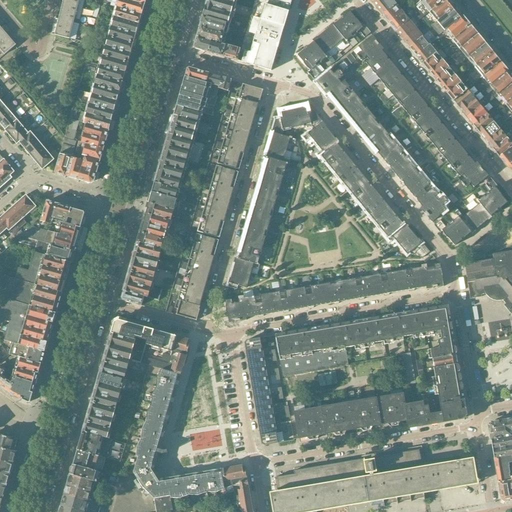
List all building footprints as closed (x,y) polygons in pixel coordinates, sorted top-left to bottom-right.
[(84,0),(83,0),(63,0),(63,3),(82,8),(84,0)] [(145,6),(125,0),(104,0),(103,4),(117,8),(142,16),(145,6)] [(232,9),(233,4),(219,0),(207,0),(205,7),(234,15),(236,11),(232,9)] [(279,45),(291,0),(268,0),(267,5),(264,4),(263,8),(263,10),(262,12),(260,19),(253,17),(249,33),(255,35),(253,44),(247,42),(245,51),(241,49),(237,61),(241,62),(271,71),(279,45)] [(369,0),(376,8),(385,0),(369,0)] [(392,0),(385,0),(376,8),(382,16),(396,5),(392,0)] [(425,0),(421,3),(429,12),(444,0),(425,0)] [(449,0),(444,0),(429,12),(437,22),(455,6),(449,0)] [(82,8),(63,3),(61,11),(80,16),(82,8)] [(396,5),(382,16),(389,24),(403,13),(396,5)] [(455,6),(437,22),(444,31),(463,15),(455,6)] [(248,19),(234,15),(205,7),(202,17),(228,24),(228,23),(246,28),(248,19)] [(142,16),(117,8),(114,18),(139,25),(142,16)] [(80,16),(61,11),(59,19),(73,23),(75,15),(77,15),(76,19),(79,20),(80,16)] [(370,33),(364,25),(362,27),(356,20),(350,12),(343,17),(342,16),(338,19),(339,21),(334,26),(333,26),(346,42),(359,31),(364,38),(370,33)] [(403,13),(389,24),(396,32),(409,21),(403,13)] [(463,15),(444,31),(452,40),(455,38),(470,25),(463,15)] [(246,29),(232,25),(228,24),(202,17),(199,28),(225,35),(226,35),(229,36),(243,40),(246,29)] [(139,25),(114,18),(111,27),(137,34),(139,25)] [(59,19),(57,27),(55,35),(69,39),(73,23),(59,19)] [(409,21),(396,32),(402,40),(416,29),(409,21)] [(329,28),(322,34),(334,48),(341,42),(345,47),(348,45),(346,42),(333,26),(334,26),(332,24),(328,27),(329,28)] [(470,25),(455,38),(452,40),(460,50),(462,48),(478,34),(470,25)] [(137,34),(111,27),(109,37),(134,44),(137,34)] [(225,35),(199,28),(196,37),(223,45),(225,35)] [(416,29),(402,40),(409,48),(422,37),(416,29)] [(16,45),(5,33),(0,37),(0,49),(4,55),(16,45)] [(313,42),(326,58),(328,61),(331,59),(327,54),(334,48),(322,34),(317,38),(316,37),(312,41),(313,42)] [(416,56),(429,45),(435,40),(432,37),(431,38),(427,34),(424,36),(423,37),(422,37),(409,48),(416,56)] [(478,34),(462,48),(460,50),(467,59),(486,44),(478,34)] [(376,41),(372,36),(358,47),(362,52),(357,55),(359,57),(358,58),(360,60),(362,61),(366,57),(369,61),(382,51),(384,49),(380,45),(380,44),(377,40),(376,41)] [(134,44),(109,37),(106,46),(131,54),(134,44)] [(223,45),(196,37),(194,46),(196,49),(222,57),(225,45),(223,45)] [(314,68),(326,58),(313,42),(307,47),(306,46),(303,49),(304,50),(297,55),(304,63),(303,63),(309,70),(307,72),(313,80),(319,75),(314,68)] [(486,44),(467,59),(475,68),(493,53),(486,44)] [(241,49),(225,45),(222,57),(237,61),(241,49)] [(429,45),(416,56),(422,64),(436,53),(429,45)] [(131,54),(106,46),(103,56),(128,63),(131,54)] [(387,57),(382,51),(369,61),(366,64),(370,69),(371,68),(375,72),(374,74),(379,80),(395,67),(390,61),(391,60),(388,56),(387,57)] [(436,53),(422,64),(429,72),(442,61),(436,53)] [(493,53),(475,68),(482,77),(500,61),(493,53)] [(128,63),(103,56),(100,65),(125,73),(128,63)] [(98,75),(100,65),(86,61),(83,71),(98,75)] [(442,61),(429,72),(434,79),(448,68),(442,61)] [(500,61),(482,77),(490,86),(508,71),(500,61)] [(125,73),(100,65),(98,75),(123,82),(125,73)] [(400,73),(395,67),(379,80),(384,85),(385,85),(388,89),(387,90),(392,96),(408,83),(403,77),(404,76),(401,72),(400,73)] [(204,84),(207,73),(190,68),(187,70),(184,78),(204,84)] [(448,68),(434,79),(441,87),(454,76),(448,68)] [(330,70),(316,82),(320,87),(323,91),(327,96),(329,94),(328,93),(341,83),(338,80),(343,77),(342,75),(343,74),(340,72),(339,72),(338,70),(333,74),(330,70)] [(497,95),(511,83),(511,75),(508,71),(490,86),(481,94),(488,103),(493,99),(488,93),(492,89),(497,95)] [(228,93),(231,80),(207,73),(204,84),(212,86),(218,88),(218,90),(228,93)] [(123,82),(98,75),(95,85),(120,92),(123,82)] [(454,76),(441,87),(447,94),(460,83),(454,76)] [(218,88),(212,86),(204,84),(184,78),(182,88),(209,96),(216,98),(218,90),(218,88)] [(341,83),(328,93),(329,94),(334,100),(333,101),(336,105),(337,104),(342,110),(358,97),(352,91),(351,92),(348,87),(349,86),(344,81),(341,83)] [(480,92),(485,87),(481,82),(476,87),(480,92)] [(413,89),(408,83),(392,96),(397,102),(398,101),(402,106),(401,107),(406,112),(421,99),(416,93),(418,92),(414,88),(413,89)] [(460,83),(447,94),(452,101),(466,90),(460,83)] [(511,83),(497,95),(505,105),(511,98),(511,83)] [(263,90),(243,84),(242,84),(241,90),(239,89),(237,95),(231,93),(230,96),(236,98),(258,104),(259,101),(260,101),(263,90)] [(117,102),(120,92),(95,85),(92,94),(117,102)] [(216,98),(209,96),(182,88),(179,97),(206,105),(214,107),(217,98),(216,98)] [(114,111),(117,102),(92,94),(79,90),(77,97),(79,98),(78,100),(89,104),(114,111)] [(466,90),(452,101),(459,109),(473,98),(466,90)] [(258,104),(236,98),(230,96),(229,100),(235,101),(233,106),(256,113),(258,104)] [(214,107),(206,105),(179,97),(176,107),(202,114),(204,115),(211,117),(214,107)] [(358,97),(342,110),(347,116),(346,117),(349,121),(351,120),(355,126),(371,113),(366,108),(365,109),(361,104),(362,103),(358,97)] [(473,98),(459,109),(466,117),(479,106),(473,98)] [(427,106),(421,99),(406,112),(411,118),(412,117),(415,122),(414,123),(419,129),(435,116),(430,109),(431,108),(428,105),(427,106)] [(0,100),(0,110),(5,106),(9,103),(10,102),(8,100),(3,104),(0,100)] [(5,106),(0,110),(0,122),(15,110),(9,103),(5,106)] [(112,121),(114,111),(89,104),(87,114),(112,121)] [(299,108),(295,109),(299,127),(303,126),(303,127),(304,127),(304,125),(310,124),(310,126),(311,125),(314,129),(322,122),(313,110),(308,111),(307,106),(306,106),(306,105),(299,107),(299,108)] [(256,113),(233,106),(232,111),(226,109),(225,113),(232,115),(253,121),(256,113)] [(479,106),(466,117),(472,124),(485,113),(479,106)] [(202,114),(176,107),(173,117),(199,124),(202,114)] [(499,115),(505,110),(502,107),(496,112),(499,115)] [(286,109),(280,111),(280,112),(279,112),(280,118),(276,119),(272,132),(282,136),(283,131),(284,131),(283,129),(289,128),(290,130),(291,130),(290,129),(295,128),(291,109),(287,110),(286,109)] [(500,117),(493,109),(490,111),(496,120),(500,117)] [(15,110),(0,122),(0,124),(5,130),(21,116),(15,110)] [(109,130),(112,121),(87,114),(72,110),(69,119),(84,123),(85,124),(109,130)] [(253,121),(232,115),(225,113),(224,116),(230,118),(229,123),(251,129),(253,121)] [(371,113),(355,126),(361,132),(360,133),(363,137),(364,136),(369,143),(384,130),(379,124),(378,125),(374,120),(376,119),(371,113)] [(485,113),(472,124),(478,132),(492,121),(485,113)] [(21,116),(5,130),(4,130),(11,137),(27,123),(21,116)] [(440,122),(435,116),(419,129),(424,134),(425,133),(429,138),(427,139),(432,145),(448,132),(443,126),(444,125),(441,121),(440,122)] [(209,127),(199,124),(173,117),(171,126),(197,134),(206,136),(209,127)] [(77,130),(79,122),(69,119),(64,138),(76,141),(82,143),(83,138),(81,138),(82,133),(83,132),(77,130)] [(492,121),(478,132),(485,141),(498,129),(492,121)] [(322,122),(314,129),(308,133),(307,133),(305,134),(306,135),(303,138),(306,141),(309,138),(309,137),(310,136),(316,144),(330,132),(325,126),(322,122)] [(28,134),(28,133),(25,129),(29,125),(27,123),(11,137),(17,144),(19,142),(28,134)] [(251,129),(229,123),(227,127),(221,126),(220,129),(227,131),(249,137),(251,129)] [(106,140),(109,130),(85,124),(83,132),(82,133),(106,140)] [(197,134),(171,126),(168,135),(194,143),(197,134)] [(249,137),(227,131),(220,129),(220,132),(225,134),(224,139),(246,145),(249,137)] [(498,129),(485,141),(492,148),(505,137),(498,129)] [(384,130),(369,143),(374,149),(373,150),(376,153),(377,153),(382,158),(397,145),(393,140),(391,141),(388,137),(389,136),(384,130)] [(19,142),(24,149),(41,135),(39,133),(34,136),(30,132),(28,133),(28,134),(19,142)] [(289,138),(282,136),(272,132),(270,137),(271,138),(269,145),(286,150),(289,141),(290,142),(294,143),(296,140),(292,138),(292,137),(290,137),(289,138)] [(335,139),(330,132),(316,144),(322,151),(321,152),(317,155),(320,158),(320,157),(338,143),(339,142),(336,138),(335,139)] [(453,138),(448,132),(432,145),(437,150),(438,149),(442,154),(441,155),(446,161),(462,148),(457,142),(458,141),(455,137),(453,138)] [(106,140),(82,133),(81,138),(83,138),(82,143),(86,144),(103,149),(106,140)] [(41,135),(24,149),(30,156),(42,146),(39,142),(43,138),(41,135)] [(203,146),(194,143),(168,135),(165,145),(191,152),(200,155),(203,146)] [(505,137),(492,148),(499,157),(510,147),(511,145),(505,137)] [(66,176),(71,157),(73,151),(76,141),(64,138),(64,140),(55,173),(66,176)] [(246,145),(224,139),(223,144),(217,142),(216,145),(222,147),(244,154),(246,145)] [(103,149),(86,144),(76,141),(73,151),(83,154),(82,155),(85,155),(100,160),(103,149)] [(339,143),(338,143),(320,157),(321,158),(321,157),(326,162),(327,161),(330,165),(329,166),(334,173),(350,160),(345,154),(346,153),(343,149),(341,150),(337,145),(339,143)] [(200,155),(191,152),(165,145),(162,154),(188,162),(198,165),(200,155)] [(244,154),(222,147),(216,145),(215,149),(221,150),(219,155),(241,162),(244,154)] [(267,153),(266,153),(264,157),(265,158),(265,159),(267,159),(287,165),(288,165),(288,164),(289,165),(290,161),(285,159),(285,160),(283,159),(286,150),(269,145),(267,153)] [(397,145),(382,158),(387,165),(386,166),(389,170),(391,169),(395,174),(410,162),(406,156),(405,157),(401,152),(402,151),(397,145)] [(42,146),(30,156),(36,163),(53,149),(50,146),(46,150),(42,146)] [(511,149),(510,147),(499,157),(506,166),(511,161),(511,149)] [(467,154),(462,148),(446,161),(451,167),(452,167),(456,171),(455,172),(460,178),(463,175),(462,174),(475,164),(470,158),(471,157),(468,153),(467,154)] [(55,152),(53,149),(36,163),(42,170),(54,160),(50,155),(55,152)] [(83,154),(73,151),(71,157),(66,176),(78,180),(85,155),(82,155),(83,154)] [(188,162),(162,154),(160,165),(185,172),(188,162)] [(0,178),(5,184),(12,178),(10,176),(14,172),(10,167),(4,159),(3,160),(0,155),(0,178)] [(100,160),(85,155),(78,180),(90,183),(94,181),(100,160)] [(241,162),(219,155),(218,160),(212,158),(211,162),(239,170),(241,162)] [(264,171),(262,178),(281,184),(283,177),(282,176),(283,171),(285,171),(287,165),(267,159),(265,166),(264,165),(262,170),(264,171)] [(355,166),(350,160),(334,173),(339,178),(340,178),(344,182),(343,183),(348,189),(363,176),(358,170),(359,169),(356,165),(355,166)] [(410,162),(395,174),(401,181),(400,182),(403,186),(404,185),(408,190),(424,178),(419,172),(418,173),(414,169),(415,168),(410,162)] [(477,162),(475,164),(462,174),(463,175),(466,179),(461,182),(462,184),(463,186),(464,187),(465,187),(466,188),(471,184),(473,188),(488,176),(484,171),(481,167),(477,162)] [(238,172),(217,166),(210,164),(209,168),(215,170),(214,174),(236,181),(238,172)] [(185,172),(160,165),(157,174),(183,182),(185,172)] [(183,182),(157,174),(154,184),(180,191),(183,182)] [(236,181),(214,174),(212,179),(206,178),(205,181),(212,183),(234,189),(236,181)] [(368,182),(363,176),(348,189),(352,195),(354,194),(357,198),(356,199),(361,205),(376,192),(371,186),(372,185),(369,181),(368,182)] [(276,196),(277,191),(279,191),(280,187),(282,187),(283,185),(281,184),(262,178),(259,186),(258,185),(256,190),(258,191),(256,198),(275,204),(277,197),(276,196)] [(424,178),(408,190),(414,197),(413,198),(416,202),(417,201),(422,207),(435,197),(438,195),(433,189),(431,190),(428,185),(429,184),(424,178)] [(507,203),(500,195),(501,195),(495,188),(497,186),(491,178),(485,183),(487,186),(490,190),(487,192),(478,200),(491,216),(496,211),(497,212),(501,209),(500,208),(507,203)] [(234,189),(212,183),(205,181),(205,184),(210,186),(209,191),(231,197),(234,189)] [(461,183),(454,189),(456,192),(463,186),(462,184),(461,183)] [(199,197),(180,191),(154,184),(151,193),(176,200),(196,206),(199,197)] [(231,197),(209,191),(208,196),(202,194),(201,197),(207,199),(229,205),(231,197)] [(381,198),(376,192),(361,205),(366,211),(367,210),(370,214),(369,215),(374,221),(390,208),(385,202),(386,201),(383,197),(381,198)] [(196,206),(176,200),(151,193),(148,203),(173,210),(193,216),(196,206)] [(26,195),(19,201),(29,213),(36,207),(26,195)] [(229,205),(207,199),(201,197),(200,201),(206,202),(204,207),(205,207),(227,214),(229,205)] [(435,197),(422,207),(420,209),(424,214),(427,218),(431,222),(446,211),(443,207),(447,203),(445,202),(446,201),(444,198),(443,199),(442,198),(438,201),(435,197)] [(252,211),(250,218),(269,224),(271,217),(270,216),(272,211),(273,212),(275,204),(256,198),(253,206),(252,206),(251,211),(252,211)] [(491,216),(478,200),(477,201),(475,198),(472,201),(476,205),(469,211),(481,225),(487,220),(488,221),(492,218),(490,216),(491,216)] [(19,201),(12,207),(22,219),(29,213),(19,201)] [(57,205),(46,202),(40,222),(51,225),(52,220),(57,205)] [(193,216),(173,210),(148,203),(145,214),(170,221),(172,221),(171,222),(190,227),(193,216)] [(68,225),(72,209),(57,205),(52,220),(61,223),(68,225)] [(12,207),(6,213),(16,225),(19,229),(26,223),(22,219),(12,207)] [(227,214),(205,207),(204,207),(203,212),(197,210),(196,214),(203,216),(224,222),(227,214)] [(395,215),(390,208),(374,221),(379,227),(380,226),(384,230),(383,231),(387,237),(404,223),(404,222),(402,224),(398,219),(399,218),(396,214),(395,215)] [(80,228),(84,215),(82,212),(72,209),(68,225),(80,228)] [(455,215),(457,217),(470,233),(472,234),(476,231),(475,230),(481,225),(469,211),(462,217),(458,213),(455,215)] [(6,213),(0,218),(0,220),(7,229),(9,231),(16,225),(6,213)] [(169,231),(171,222),(172,221),(170,221),(145,214),(143,223),(169,231)] [(224,222),(203,216),(196,214),(195,217),(201,219),(199,223),(222,230),(224,222)] [(470,233),(457,217),(448,225),(445,227),(440,220),(433,225),(440,233),(442,232),(447,238),(448,238),(454,246),(461,241),(462,242),(465,239),(464,237),(470,233)] [(246,231),(244,239),(263,244),(266,237),(264,237),(266,231),(267,232),(269,224),(250,218),(248,226),(246,226),(245,231),(246,231)] [(405,222),(404,223),(387,237),(386,237),(387,238),(386,238),(388,241),(392,239),(392,238),(393,237),(399,245),(413,233),(408,227),(408,226),(405,222)] [(77,240),(80,228),(68,225),(61,223),(57,234),(60,235),(77,240)] [(169,231),(143,223),(140,233),(166,241),(169,231)] [(222,230),(199,223),(198,228),(192,227),(191,231),(219,239),(222,230)] [(77,240),(60,235),(57,234),(52,233),(32,227),(22,236),(49,244),(54,246),(74,251),(77,240)] [(219,240),(197,234),(191,232),(190,236),(195,238),(194,243),(216,249),(219,240)] [(166,241),(140,233),(137,242),(161,250),(163,250),(166,241)] [(418,239),(413,233),(399,245),(407,255),(410,253),(412,255),(415,252),(421,259),(429,252),(424,245),(423,246),(421,243),(422,243),(419,239),(418,239)] [(237,257),(236,258),(259,265),(259,264),(258,264),(260,257),(258,257),(260,251),(261,252),(263,244),(244,239),(242,246),(240,246),(239,251),(240,251),(239,258),(237,257)] [(19,240),(18,246),(29,249),(31,243),(19,240)] [(74,251),(54,246),(49,244),(38,241),(35,252),(46,255),(71,262),(74,251)] [(161,250),(137,242),(134,252),(159,259),(161,250)] [(216,249),(194,243),(193,247),(187,246),(186,249),(192,251),(214,257),(216,249)] [(214,257),(192,251),(186,249),(185,253),(191,254),(189,259),(212,265),(214,257)] [(493,259),(464,264),(470,299),(481,297),(481,295),(485,294),(487,296),(487,297),(488,298),(489,298),(492,300),(495,301),(497,301),(498,301),(499,301),(500,301),(502,300),(505,304),(503,305),(510,314),(511,312),(511,252),(511,251),(492,254),(493,259)] [(38,285),(40,276),(43,266),(46,255),(35,252),(33,252),(28,271),(18,268),(15,279),(38,285)] [(159,259),(134,252),(131,262),(156,269),(159,259)] [(71,262),(46,255),(43,266),(67,273),(71,262)] [(260,265),(259,265),(236,258),(235,258),(234,263),(235,263),(233,271),(250,276),(253,267),(254,267),(254,268),(258,269),(260,265)] [(212,265),(189,259),(188,264),(182,262),(181,265),(188,267),(209,274),(212,265)] [(156,269),(131,262),(129,271),(153,278),(156,269)] [(421,266),(422,268),(423,278),(420,278),(421,288),(426,287),(426,290),(432,289),(437,288),(444,287),(442,277),(441,269),(440,264),(434,265),(435,270),(427,271),(426,269),(427,269),(426,265),(421,266)] [(209,274),(188,267),(181,265),(180,269),(186,270),(185,275),(207,282),(209,274)] [(67,273),(43,266),(40,276),(65,283),(67,273)] [(405,270),(392,273),(394,283),(398,282),(400,292),(409,290),(409,292),(414,291),(414,289),(421,288),(420,278),(423,278),(422,268),(411,270),(411,271),(406,272),(405,270)] [(176,275),(156,269),(153,278),(150,289),(160,292),(163,281),(173,284),(176,275)] [(129,271),(126,282),(150,289),(153,278),(129,271)] [(250,276),(233,271),(231,278),(230,278),(228,283),(229,283),(228,287),(237,290),(238,286),(246,288),(250,276)] [(380,275),(367,277),(369,287),(373,286),(375,296),(384,294),(384,296),(389,295),(389,294),(400,292),(398,282),(394,283),(392,273),(386,274),(386,275),(380,276),(380,275)] [(56,313),(62,292),(38,285),(15,279),(0,274),(0,297),(32,306),(56,313)] [(207,282),(185,275),(183,280),(177,278),(176,282),(183,284),(205,290),(207,282)] [(65,283),(40,276),(38,285),(62,292),(65,283)] [(355,279),(342,281),(344,291),(348,290),(350,300),(359,299),(359,300),(364,299),(364,298),(375,296),(373,286),(369,287),(367,277),(361,278),(361,280),(355,280),(355,279)] [(330,283),(317,285),(319,295),(323,295),(324,305),(333,303),(334,304),(339,304),(338,302),(350,300),(348,290),(344,291),(342,281),(335,282),(336,284),(330,285),(330,283)] [(150,289),(126,282),(121,297),(123,301),(141,306),(143,296),(158,300),(160,292),(150,289)] [(205,290),(183,284),(176,282),(175,285),(181,287),(180,292),(202,298),(205,290)] [(305,288),(292,290),(294,299),(298,299),(300,309),(308,307),(308,309),(313,308),(313,306),(324,305),(323,295),(319,295),(317,285),(310,287),(310,288),(305,289),(305,288)] [(280,292),(267,294),(269,304),(273,303),(275,313),(283,312),(283,313),(288,312),(288,311),(300,309),(298,299),(294,299),(292,290),(285,291),(285,292),(280,293),(280,292)] [(202,298),(180,292),(178,296),(173,295),(172,298),(178,300),(200,306),(202,298)] [(275,313),(273,303),(269,304),(267,294),(260,295),(260,297),(255,298),(255,296),(244,298),(245,308),(247,307),(249,317),(258,316),(258,317),(263,316),(263,315),(275,313)] [(249,317),(247,307),(245,308),(244,298),(243,296),(238,297),(239,301),(240,301),(240,303),(232,304),(231,300),(225,301),(226,305),(227,313),(229,323),(235,322),(235,323),(240,322),(240,321),(246,320),(246,318),(249,317)] [(56,313),(32,306),(0,297),(0,309),(53,324),(56,313)] [(200,306),(178,300),(172,298),(171,301),(177,303),(176,309),(178,310),(176,315),(196,321),(200,310),(199,310),(200,306)] [(448,306),(419,311),(423,334),(440,331),(452,329),(448,306)] [(53,324),(0,309),(0,319),(50,334),(53,324)] [(423,334),(419,311),(359,321),(363,345),(393,340),(393,339),(423,334)] [(50,334),(0,319),(0,327),(0,328),(48,342),(50,334)] [(114,322),(111,332),(134,339),(135,338),(147,341),(146,345),(171,352),(176,336),(118,320),(114,322)] [(359,321),(275,335),(278,353),(282,377),(348,366),(345,348),(363,345),(359,321)] [(48,342),(0,328),(0,331),(6,333),(4,340),(13,342),(21,345),(45,351),(48,342)] [(452,329),(440,331),(442,339),(440,339),(438,341),(439,348),(431,349),(432,359),(456,355),(452,329)] [(143,354),(146,342),(136,339),(134,341),(110,334),(108,344),(143,354)] [(181,375),(190,343),(188,342),(188,340),(176,337),(172,352),(179,354),(176,362),(174,361),(170,372),(181,375)] [(262,348),(260,338),(246,341),(244,343),(246,351),(262,348)] [(45,351),(21,345),(13,342),(10,354),(18,357),(41,363),(45,351)] [(143,354),(108,344),(105,354),(128,361),(129,360),(139,364),(143,354)] [(263,358),(262,348),(246,351),(247,360),(263,358)] [(406,354),(405,349),(395,351),(396,356),(400,355),(405,385),(415,384),(410,353),(406,354)] [(128,361),(105,354),(102,364),(126,370),(128,361)] [(456,355),(432,359),(434,368),(457,364),(456,355)] [(41,363),(18,357),(16,366),(39,373),(41,363)] [(142,357),(140,363),(166,371),(168,365),(142,357)] [(265,367),(263,358),(247,360),(249,370),(265,367)] [(123,380),(126,370),(102,364),(99,373),(123,380)] [(457,364),(434,368),(435,378),(459,374),(457,364)] [(39,373),(16,366),(13,376),(36,383),(39,373)] [(266,377),(265,367),(249,370),(250,379),(266,377)] [(216,493),(233,486),(233,484),(240,483),(247,481),(245,468),(242,468),(242,466),(160,480),(154,469),(158,455),(159,455),(159,456),(161,458),(162,459),(164,459),(164,454),(168,453),(167,450),(163,450),(161,451),(160,452),(158,452),(181,375),(170,372),(161,369),(157,378),(156,387),(152,395),(151,404),(147,412),(146,422),(142,430),(141,439),(137,447),(136,457),(138,457),(133,473),(116,478),(113,487),(106,486),(98,511),(165,511),(172,511),(170,499),(171,498),(180,499),(189,495),(198,496),(207,492),(216,493)] [(335,372),(318,375),(320,387),(337,384),(335,372)] [(129,381),(123,380),(99,373),(96,383),(120,390),(126,391),(129,381)] [(459,374),(435,378),(437,387),(461,383),(459,374)] [(15,384),(10,381),(2,375),(0,378),(0,386),(9,393),(15,384)] [(36,383),(13,376),(10,381),(15,384),(9,393),(12,395),(28,403),(30,402),(36,383)] [(268,386),(266,377),(250,379),(252,389),(268,386)] [(120,390),(96,383),(94,392),(137,405),(140,395),(126,391),(120,390)] [(462,392),(461,383),(437,387),(439,396),(462,392)] [(270,395),(268,386),(252,389),(254,398),(270,395)] [(137,405),(94,392),(91,402),(135,414),(137,405)] [(464,401),(462,392),(439,396),(440,405),(464,401)] [(403,394),(375,399),(379,425),(388,423),(390,427),(397,426),(398,422),(406,420),(407,420),(404,404),(403,394)] [(271,405),(270,395),(254,398),(255,408),(271,405)] [(375,399),(348,403),(353,429),(379,425),(375,399)] [(443,422),(441,412),(429,414),(428,406),(424,406),(423,401),(404,404),(407,420),(406,420),(408,428),(443,422)] [(466,415),(465,408),(464,401),(440,405),(441,412),(443,422),(464,419),(466,415)] [(135,414),(91,402),(88,411),(132,423),(135,414)] [(348,403),(322,408),(326,434),(353,429),(348,403)] [(273,414),(271,405),(255,408),(257,417),(273,414)] [(322,408),(294,412),(298,439),(308,437),(310,440),(317,439),(317,435),(326,434),(322,408)] [(132,423),(88,411),(85,421),(109,428),(116,430),(129,433),(132,423)] [(274,424),(273,414),(257,417),(258,427),(274,424)] [(511,418),(501,421),(504,438),(511,436),(511,433),(511,432),(511,431),(511,418)] [(129,433),(116,430),(109,428),(85,421),(82,431),(103,437),(126,444),(129,433)] [(488,424),(488,425),(491,440),(504,438),(501,421),(489,423),(488,424)] [(276,433),(274,424),(258,427),(260,436),(276,433)] [(8,436),(0,431),(0,448),(16,453),(19,442),(17,441),(16,441),(16,440),(14,439),(15,439),(7,437),(8,436)] [(121,463),(126,444),(103,437),(82,431),(77,451),(97,457),(97,456),(99,457),(121,463)] [(278,443),(276,433),(260,436),(261,443),(264,446),(278,443)] [(511,436),(504,438),(491,440),(492,450),(511,446),(511,436)] [(511,455),(511,446),(492,450),(494,459),(511,455)] [(16,453),(0,448),(0,460),(12,464),(16,453)] [(424,493),(478,484),(473,458),(460,460),(459,456),(421,463),(419,450),(375,457),(375,454),(361,457),(362,459),(294,471),(294,474),(274,478),(275,481),(276,485),(277,488),(278,491),(270,493),(272,511),(316,511),(317,511),(382,500),(384,507),(384,506),(384,505),(397,502),(397,504),(398,504),(397,502),(410,500),(410,502),(411,502),(411,500),(424,498),(424,500),(425,499),(424,493)] [(94,471),(99,457),(97,456),(97,457),(77,451),(73,465),(94,471)] [(511,455),(494,459),(495,469),(508,466),(509,467),(511,466),(511,455)] [(12,464),(0,460),(0,473),(9,476),(12,464)] [(96,482),(99,473),(94,471),(73,465),(70,475),(93,482),(96,482)] [(510,477),(509,473),(510,473),(509,470),(509,467),(508,466),(495,469),(498,482),(511,480),(511,477),(510,477)] [(0,473),(0,485),(6,487),(9,476),(0,473)] [(90,491),(93,482),(70,475),(67,484),(90,491)] [(511,485),(511,480),(498,482),(501,500),(504,502),(511,500),(511,485)] [(252,511),(251,502),(247,481),(240,483),(241,490),(238,491),(241,511),(252,511)] [(101,495),(90,491),(67,484),(64,495),(98,505),(101,495)] [(96,511),(98,505),(64,495),(61,506),(81,511),(96,511)]
